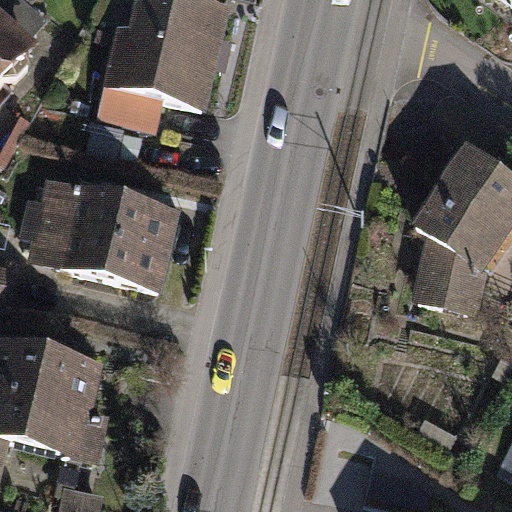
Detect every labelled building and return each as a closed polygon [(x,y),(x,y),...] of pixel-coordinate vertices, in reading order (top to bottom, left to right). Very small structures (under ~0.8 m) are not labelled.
[(511,0),(485,0),(511,18),(511,0)] [(197,127),(222,22),(136,2),(125,46),(114,43),(99,104),(197,127)] [(0,92),(31,57),(0,30),(0,92)] [(511,239),(511,193),(464,161),(413,244),(429,254),(414,315),(477,325),(483,281),(511,239)] [(161,301),(178,222),(45,193),(27,272),(161,301)] [(99,371),(0,349),(0,460),(2,453),(90,472),(101,424),(88,421),(99,371)] [(95,511),(98,501),(61,493),(56,511),(95,511)]
